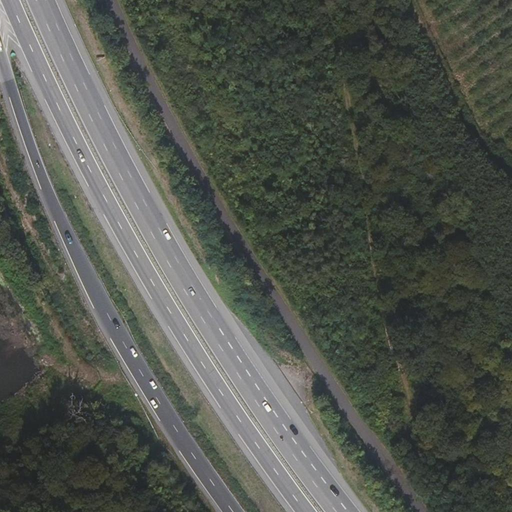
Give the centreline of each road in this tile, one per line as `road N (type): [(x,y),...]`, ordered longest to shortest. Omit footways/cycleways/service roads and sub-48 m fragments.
road 1 (track): [(424,511),(329,386),(254,263),(117,0)]
road 2 (motorway): [(13,0),(59,108),(162,298),(309,511)]
road 3 (motorway): [(339,511),(139,201),(42,0)]
road 4 (trunk): [(0,36),(47,181),(121,336),(236,511)]
